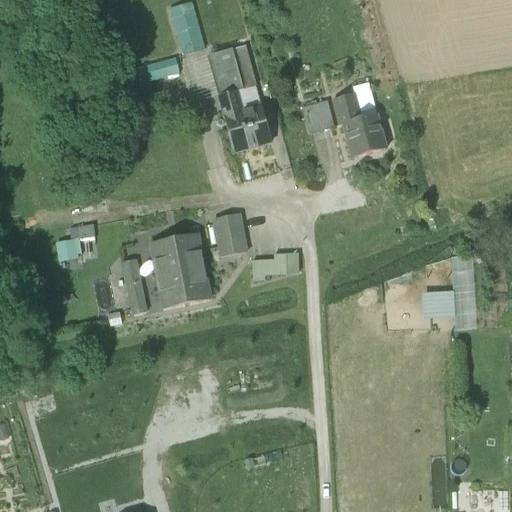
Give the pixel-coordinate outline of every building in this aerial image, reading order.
[(169,9),(177,54),(202,50),(193,4),(169,9)] [(254,90),(243,50),(232,53),(243,93),(253,90),(254,90)] [(232,53),(207,60),(217,100),(219,100),(219,99),(235,95),(243,93),(232,53)] [(175,62),(139,70),(142,82),(178,74),(175,62)] [(243,93),(235,95),(241,115),(259,110),(253,90),(243,93)] [(259,110),(241,115),(235,95),(219,99),(219,100),(224,120),(223,120),(233,155),(271,144),(261,110),(259,110)] [(354,97),(332,103),(339,129),(343,128),(343,127),(360,122),(354,97)] [(326,104),(301,111),(308,137),(333,131),(326,104)] [(360,122),(343,127),(343,128),(353,162),(385,153),(375,118),(360,122)] [(239,218),(213,223),(220,260),(246,255),(239,218)] [(70,229),(71,240),(94,237),(92,226),(70,229)] [(196,239),(152,248),(164,311),(208,302),(196,239)] [(81,261),(81,242),(56,241),(56,261),(81,261)] [(145,315),(132,252),(120,254),(133,317),(145,315)] [(273,264),(251,265),(252,285),(264,284),(264,279),(286,278),(285,258),(273,258),(273,264)] [(475,258),(452,259),(455,332),(479,331),(475,258)]
